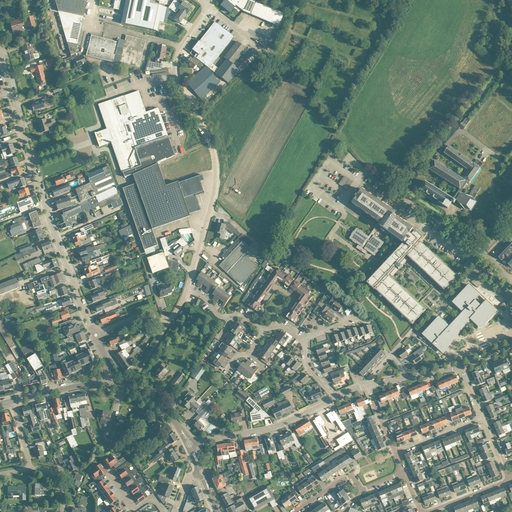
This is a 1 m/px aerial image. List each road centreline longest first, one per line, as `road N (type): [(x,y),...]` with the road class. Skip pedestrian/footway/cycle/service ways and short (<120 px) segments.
road 1 (unclassified): [(187,290),(215,170),(176,70),(208,6)]
road 2 (residential): [(481,251),(367,172),(338,207)]
road 3 (unclassified): [(45,205),(0,42)]
road 4 (residential): [(189,443),(271,429),(337,397)]
road 5 (unclassified): [(95,335),(45,205)]
road 6 (residential): [(295,511),(352,475),(361,489),(403,472)]
road 7 (track): [(414,168),(491,73)]
